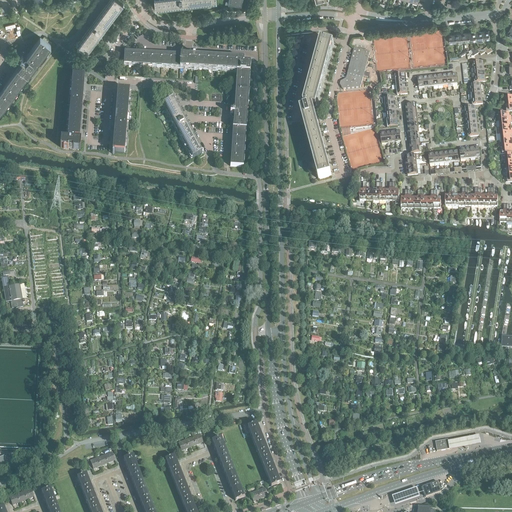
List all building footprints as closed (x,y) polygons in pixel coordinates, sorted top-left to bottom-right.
[(93,23),(77,45),(87,53),(99,37),(104,32),(104,31),(103,31),(124,4),(124,3),(119,0),(109,0),(108,2),(107,4),(105,6),(104,7),(102,10),(101,11),(100,14),(98,15),(96,18),(96,19),(94,21),(93,23)] [(154,0),(155,3),(155,9),(179,6),(181,6),(182,6),(216,2),(216,0),(154,0)] [(0,110),(2,108),(16,89),(21,81),(22,82),(28,75),(31,77),(37,70),(34,67),(35,65),(50,44),(42,38),(41,37),(35,45),(27,55),(26,55),(25,55),(24,55),(24,56),(23,57),(22,55),(20,57),(21,58),(21,59),(21,60),(21,61),(22,62),(12,75),(13,75),(8,83),(0,93),(0,110)] [(333,51),(334,46),(320,42),(318,52),(303,107),(302,107),(301,109),(303,109),(304,113),(301,114),(318,180),(332,176),(329,165),(328,165),(318,126),(314,127),(313,123),(317,122),(314,114),(315,113),(315,112),(316,112),(317,106),(318,106),(319,101),(320,97),(322,92),(321,92),(322,88),(323,88),(324,83),(325,79),(327,74),(326,74),(327,70),(328,70),(329,65),(328,65),(329,61),(330,61),(331,56),(332,51),(333,51)] [(354,48),(348,73),(363,77),(370,52),(354,48)] [(124,59),(124,64),(180,68),(180,69),(194,70),(194,69),(199,69),(199,70),(237,73),(237,77),(235,109),(234,109),(233,110),(233,111),(232,111),(232,112),(230,112),(230,115),(231,115),(232,116),(232,117),(233,117),(234,118),(235,118),(235,120),(235,126),(234,129),(232,166),(230,166),(243,167),(242,167),(244,130),(245,130),(245,126),(245,121),(246,121),(247,115),(247,114),(249,83),(250,63),(250,62),(250,61),(249,61),(249,60),(248,60),(248,59),(247,59),(246,59),(245,59),(244,59),(243,60),(242,60),(242,61),(237,60),(233,60),(231,60),(224,60),(221,59),(219,59),(217,59),(215,59),(212,59),(205,58),(199,58),(197,58),(197,57),(197,56),(196,56),(196,55),(195,55),(195,54),(193,53),(192,55),(191,55),(191,56),(190,56),(189,56),(189,57),(181,57),(125,54),(124,59)] [(363,77),(348,73),(346,79),(341,82),(342,83),(342,85),(340,86),(342,89),(343,90),(344,89),(347,89),(348,89),(351,89),(352,88),(355,88),(355,89),(356,88),(359,88),(360,88),(361,88),(363,77)] [(79,141),(82,105),(84,78),(71,77),(69,104),(66,138),(68,138),(68,140),(61,139),(60,148),(63,148),(63,149),(68,149),(68,147),(73,148),(73,149),(80,149),(81,141),(79,141)] [(128,126),(131,92),(118,91),(115,125),(113,152),(126,154),(128,126)] [(203,153),(189,127),(187,123),(183,116),(174,99),(162,105),(175,129),(191,159),(203,153)] [(511,123),(511,120),(499,122),(500,128),(511,127),(510,124),(511,123)] [(511,136),(511,133),(500,135),(501,141),(511,140),(511,139),(511,137),(511,136)] [(511,146),(502,148),(503,154),(511,153),(511,146)] [(8,175),(7,182),(16,183),(16,180),(25,181),(25,184),(26,185),(31,185),(33,178),(8,175)] [(307,222),(304,220),(299,216),(297,219),(299,220),(305,225),(307,222)] [(333,246),(332,252),(341,253),(342,248),(335,247),(335,245),(333,244),(333,246)] [(179,256),(178,263),(184,264),(186,258),(179,256)] [(8,276),(1,278),(6,303),(11,302),(12,309),(15,309),(19,308),(24,307),(23,303),(25,302),(24,299),(27,299),(24,284),(19,285),(10,287),(8,276)] [(231,316),(239,319),(241,313),(233,310),(231,316)] [(511,348),(511,337),(502,337),(502,348),(511,348)] [(106,384),(104,385),(105,391),(112,390),(111,385),(112,385),(112,383),(111,383),(106,384)] [(447,384),(437,385),(438,393),(441,393),(441,390),(447,389),(447,384)] [(319,403),(315,403),(316,406),(317,406),(318,406),(318,410),(318,411),(319,411),(321,411),(324,411),(324,406),(324,405),(318,405),(319,403)] [(247,426),(253,442),(263,439),(257,424),(253,425),(252,424),(247,426)] [(480,433),(449,439),(450,448),(482,442),(480,433)] [(193,438),(196,446),(203,443),(201,438),(202,437),(201,436),(200,437),(200,435),(199,435),(195,437),(193,438)] [(212,443),(218,458),(227,454),(221,437),(215,440),(216,441),(212,443)] [(193,438),(185,441),(189,449),(196,446),(193,438)] [(269,454),(263,439),(253,442),(259,457),(269,454)] [(450,449),(448,442),(448,440),(435,442),(437,452),(450,449)] [(178,444),(179,445),(178,446),(178,447),(179,446),(181,452),(189,449),(185,441),(178,444)] [(114,455),(113,454),(112,454),(112,453),(105,456),(108,464),(115,461),(113,455),(114,455)] [(124,460),(129,475),(139,471),(132,454),(127,457),(128,458),(124,460)] [(227,454),(218,458),(224,473),(233,469),(227,454)] [(269,454),(259,457),(265,472),(274,469),(269,454)] [(0,469),(12,465),(8,455),(0,457),(0,469)] [(100,457),(97,458),(101,467),(108,464),(105,456),(100,457)] [(171,475),(180,471),(174,456),(171,458),(170,456),(164,458),(171,475)] [(101,467),(97,458),(90,461),(91,463),(90,463),(90,465),(91,464),(93,470),(101,467)] [(239,484),(233,469),(224,473),(230,487),(239,484)] [(272,489),(273,489),(277,487),(276,485),(280,483),(274,469),(265,472),(271,487),(272,489)] [(139,471),(129,475),(135,489),(145,486),(139,471)] [(186,486),(180,471),(171,475),(177,490),(186,486)] [(82,474),(76,477),(83,493),(92,489),(86,474),(82,476),(82,474)] [(441,492),(437,481),(422,487),(426,497),(441,492)] [(239,484),(230,487),(236,502),(240,501),(240,502),(246,500),(239,484)] [(145,486),(135,489),(141,504),(151,501),(145,486)] [(192,501),(186,486),(177,490),(183,505),(192,501)] [(418,486),(393,494),(396,503),(421,495),(418,486)] [(41,492),(47,507),(56,504),(54,497),(53,495),(50,487),(44,489),(45,491),(41,492)] [(264,489),(257,491),(260,499),(268,496),(266,491),(267,491),(266,490),(265,490),(265,489),(264,488),(264,489)] [(31,489),(24,492),(27,500),(34,497),(32,492),(33,492),(32,490),(32,491),(31,489)] [(98,504),(92,489),(83,493),(89,508),(98,504)] [(260,499),(257,491),(250,494),(250,495),(251,496),(250,496),(250,497),(251,497),(253,502),(260,499)] [(24,492),(16,495),(20,503),(27,500),(24,492)] [(20,503),(16,495),(9,498),(10,499),(9,500),(9,501),(10,501),(12,506),(20,503)] [(155,511),(151,501),(141,504),(144,511),(155,511)] [(196,511),(192,501),(183,505),(185,511),(196,511)]
